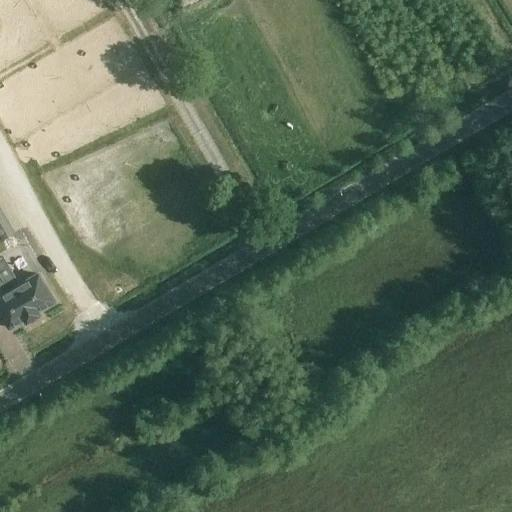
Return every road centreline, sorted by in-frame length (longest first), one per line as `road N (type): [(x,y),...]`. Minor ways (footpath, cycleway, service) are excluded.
road 1 (unclassified): [(0,400),(264,245)]
road 2 (unclassified): [(264,245),(511,99)]
road 3 (unclassified): [(264,245),(122,0)]
